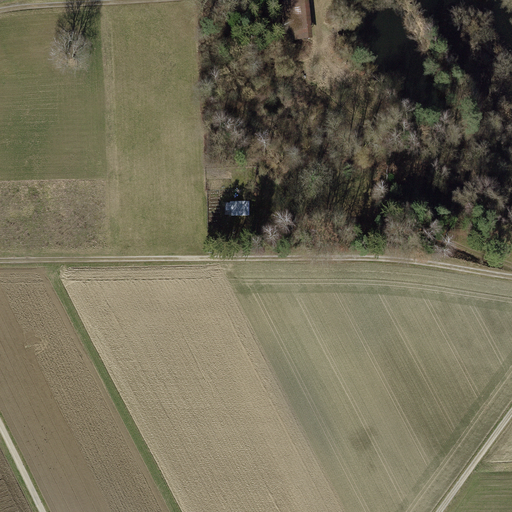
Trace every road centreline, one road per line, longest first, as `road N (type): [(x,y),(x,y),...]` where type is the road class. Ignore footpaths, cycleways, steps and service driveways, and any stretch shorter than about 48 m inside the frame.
road 1 (track): [(511,276),(374,258),(0,260)]
road 2 (track): [(153,0),(0,11)]
road 3 (track): [(511,266),(419,232),(385,230)]
road 4 (track): [(511,412),(439,511)]
